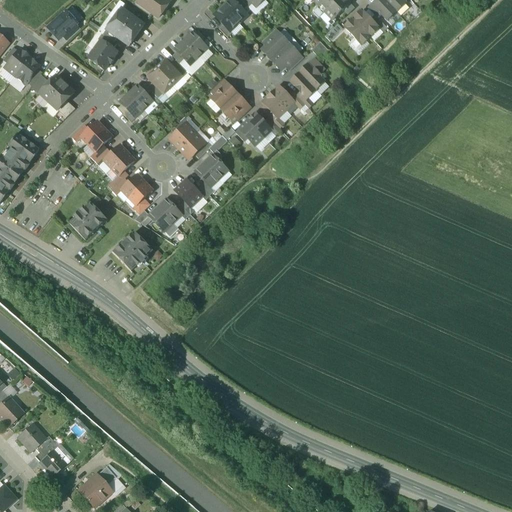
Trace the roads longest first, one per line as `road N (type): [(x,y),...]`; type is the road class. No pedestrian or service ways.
road 1 (tertiary): [(474,511),(245,411),(102,296),(0,231)]
road 2 (track): [(118,309),(259,173),(289,182),(316,175),(497,0)]
road 3 (secondary): [(0,321),(218,511)]
road 4 (residential): [(0,15),(104,92)]
